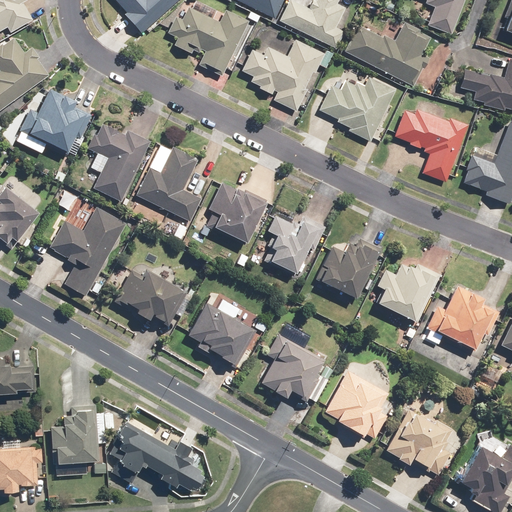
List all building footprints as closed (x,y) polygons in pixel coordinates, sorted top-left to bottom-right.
[(34,19),(22,0),(0,0),(0,30),(6,27),(9,33),(34,19)] [(110,0),(141,33),(177,0),(110,0)] [(197,64),(221,76),(248,20),(224,9),(222,13),(195,0),(189,0),(180,19),(174,16),(165,33),(175,38),(171,45),(200,59),(197,64)] [(235,0),(273,19),(283,0),(235,0)] [(291,0),(287,0),(277,20),(335,49),(344,31),(336,27),(346,7),(336,3),(337,0),(310,0),(307,8),(291,0)] [(425,24),(450,34),(463,0),(424,0),(423,2),(432,6),(425,24)] [(511,0),(508,0),(498,28),(511,33),(511,0)] [(357,23),(343,52),(412,86),(427,57),(419,53),(429,33),(403,20),(393,41),(357,23)] [(0,110),(49,74),(29,47),(23,52),(11,35),(0,42),(0,110)] [(271,100),(295,111),(323,54),(294,39),(286,55),(266,45),(262,54),(250,48),(239,70),(251,76),(248,81),(274,94),(271,100)] [(471,100),(511,110),(511,58),(508,58),(503,77),(464,67),(459,88),(474,92),(471,100)] [(346,130),(369,141),(395,89),(367,76),(365,79),(357,76),(353,85),(334,75),(316,112),(348,127),(346,130)] [(32,101),(14,140),(40,152),(44,144),(71,156),(90,114),(72,106),(75,100),(47,87),(39,105),(32,101)] [(420,174),(445,183),(468,123),(448,116),(446,120),(414,108),(413,112),(403,108),(391,138),(428,152),(420,174)] [(483,194),(509,204),(511,195),(511,119),(508,118),(494,153),(473,145),(459,181),(484,191),(483,194)] [(91,187),(120,201),(149,140),(125,128),(123,133),(100,122),(94,133),(92,132),(85,147),(96,152),(89,166),(98,171),(91,187)] [(159,143),(134,194),(189,221),(200,197),(182,188),(197,158),(170,145),(169,148),(159,143)] [(244,245),(266,200),(221,178),(207,208),(211,210),(204,226),(244,245)] [(37,211),(0,184),(0,241),(9,248),(37,211)] [(63,283),(85,295),(126,222),(94,204),(81,229),(62,218),(47,246),(74,262),(63,283)] [(312,252),(324,226),(301,214),(297,222),(277,212),(266,233),(273,236),(261,259),(292,275),(305,249),(312,252)] [(180,239),(186,226),(177,222),(171,234),(180,239)] [(331,244),(314,278),(352,297),(377,246),(350,233),(342,249),(331,244)] [(373,302),(415,322),(439,273),(416,262),(413,267),(398,260),(393,271),(383,267),(374,285),(380,288),(373,302)] [(129,268),(111,300),(147,321),(150,315),(167,325),(186,291),(145,268),(141,274),(129,268)] [(436,303),(424,327),(473,351),(482,333),(486,335),(498,311),(479,301),(482,296),(455,282),(443,307),(436,303)] [(195,345),(234,368),(256,330),(233,317),(238,308),(210,291),(185,334),(198,341),(195,345)] [(511,314),(498,342),(511,349),(511,314)] [(266,322),(258,317),(252,327),(260,332),(266,322)] [(336,364),(277,330),(260,360),(268,365),(258,381),(284,397),(288,391),(312,405),(336,364)] [(0,393),(34,391),(32,365),(9,367),(9,363),(3,363),(3,358),(0,357),(0,393)] [(492,394),(504,374),(483,362),(471,382),(492,394)] [(348,368),(321,414),(371,443),(388,414),(379,409),(389,392),(348,368)] [(95,412),(94,403),(69,404),(69,412),(61,413),(62,424),(48,425),(51,462),(53,462),(54,474),(85,472),(84,460),(98,459),(97,442),(104,441),(102,411),(95,412)] [(408,408),(383,450),(407,464),(409,460),(436,475),(450,451),(443,447),(453,430),(434,419),(433,422),(408,408)] [(34,419),(33,435),(42,436),(42,419),(34,419)] [(175,449),(122,419),(113,435),(116,437),(107,452),(117,458),(109,471),(129,482),(139,464),(153,472),(155,469),(163,474),(160,480),(178,491),(181,486),(194,494),(206,473),(173,454),(175,449)] [(468,498),(492,511),(499,511),(510,495),(503,491),(511,475),(511,443),(508,442),(500,455),(476,441),(452,480),(471,492),(468,498)] [(42,462),(40,445),(0,447),(0,493),(17,492),(16,486),(37,485),(36,463),(42,462)] [(104,461),(94,462),(95,475),(104,474),(104,461)]
